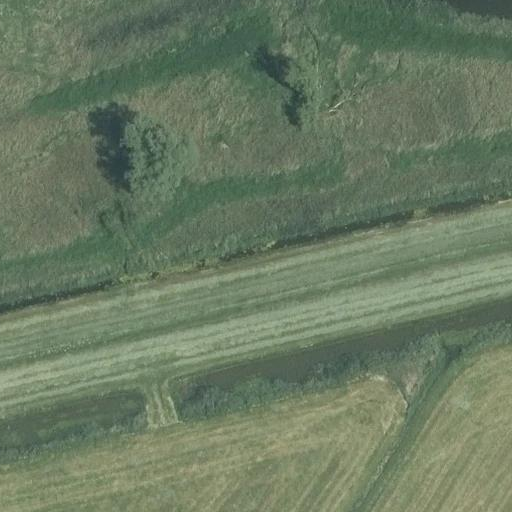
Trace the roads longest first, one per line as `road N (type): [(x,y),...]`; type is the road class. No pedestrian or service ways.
road 1 (track): [(511,146),(227,199),(134,249),(0,275)]
road 2 (track): [(511,236),(0,357)]
road 3 (track): [(511,54),(322,26),(234,44),(40,111)]
